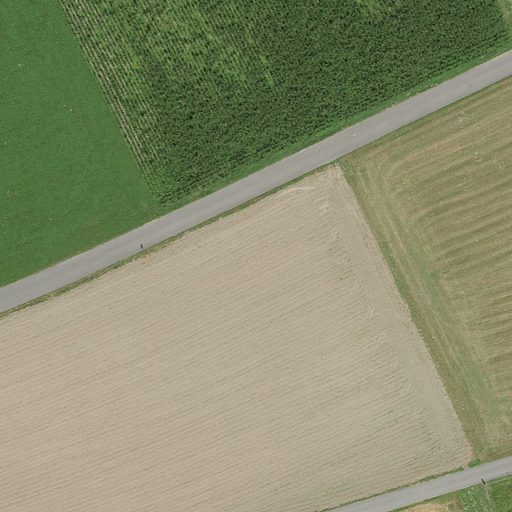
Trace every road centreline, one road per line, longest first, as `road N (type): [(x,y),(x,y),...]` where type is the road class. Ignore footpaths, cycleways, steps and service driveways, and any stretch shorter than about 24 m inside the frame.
road 1 (unclassified): [(0,301),(511,60)]
road 2 (unclassified): [(511,463),(352,511)]
